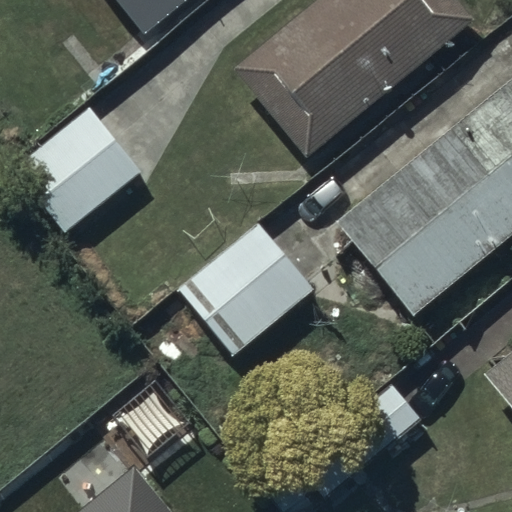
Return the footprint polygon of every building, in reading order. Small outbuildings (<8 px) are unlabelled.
[(106,0),(141,42),(191,0),(106,0)] [(452,0),(323,0),(231,74),(304,168),(475,26),(452,0)] [(511,86),(334,229),(413,326),(511,243),(511,86)] [(139,177),(89,111),(13,169),(63,235),(139,177)] [(255,228),(174,295),(230,363),(311,296),(255,228)] [(511,358),(483,381),(511,419),(511,358)] [(329,506),(419,429),(389,387),(290,470),(329,506)] [(144,511),(123,486),(89,511),(144,511)]
